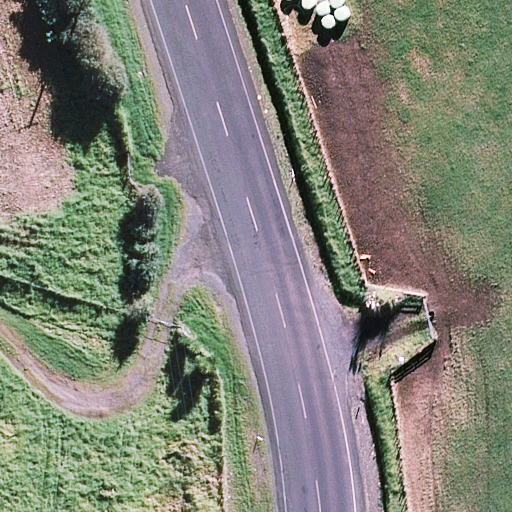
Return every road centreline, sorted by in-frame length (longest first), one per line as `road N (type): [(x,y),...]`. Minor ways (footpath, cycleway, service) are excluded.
road 1 (unclassified): [(324,511),(302,360),(185,0)]
road 2 (track): [(261,232),(203,253),(187,268),(155,376),(129,409),(84,414),(51,400),(0,353)]
